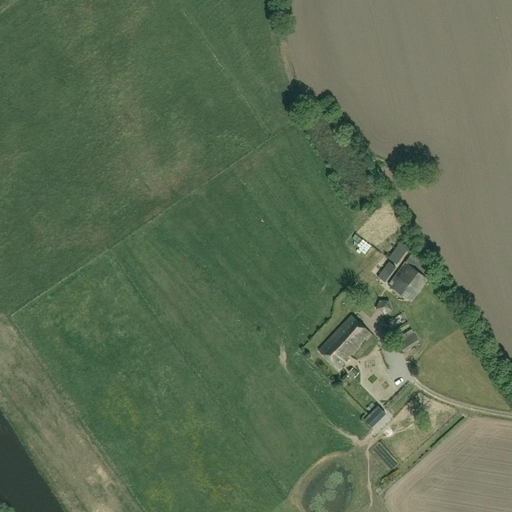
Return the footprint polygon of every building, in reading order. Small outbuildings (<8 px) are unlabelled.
[(399,243),(388,259),(396,266),(408,250),(399,243)] [(412,256),(406,263),(426,277),(431,270),(412,256)] [(370,333),(351,316),(319,351),(339,369),(348,360),(347,359),(370,333)] [(420,343),(414,334),(399,343),(404,352),(420,343)] [(359,374),(353,368),(349,373),(354,379),(359,374)] [(364,420),(371,427),(385,414),(378,406),(364,420)]
